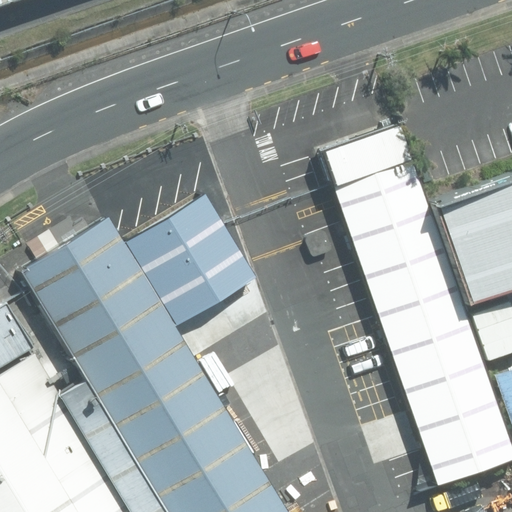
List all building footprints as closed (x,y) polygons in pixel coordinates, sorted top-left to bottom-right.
[(391,128),(322,152),(440,486),(509,462),(391,128)] [(511,184),(434,212),(472,320),(511,305),(511,184)] [(159,257),(187,305),(217,287),(221,294),(262,270),(231,216),(159,257)] [(276,511),(111,228),(31,275),(169,511),(276,511)] [(105,511),(0,331),(0,511),(105,511)] [(511,344),(495,351),(511,401),(511,344)]
